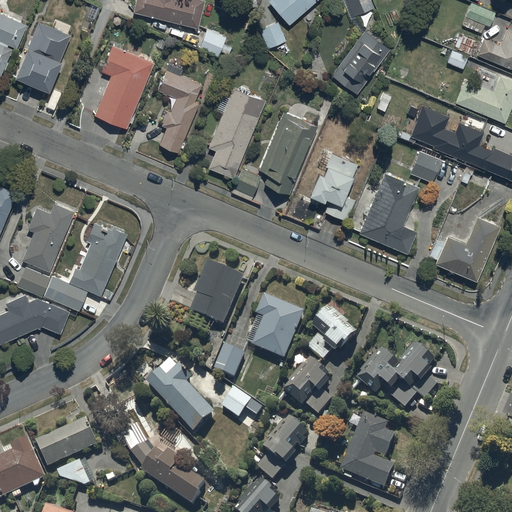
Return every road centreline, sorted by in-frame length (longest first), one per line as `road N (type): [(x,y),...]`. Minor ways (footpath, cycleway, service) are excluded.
road 1 (residential): [(183,201),(503,336)]
road 2 (residential): [(183,201),(141,300),(113,341),(0,403)]
road 3 (residential): [(0,123),(183,201)]
road 4 (tertiary): [(431,511),(503,336)]
